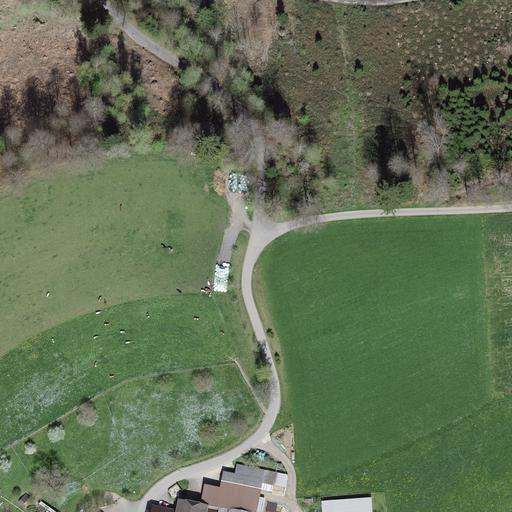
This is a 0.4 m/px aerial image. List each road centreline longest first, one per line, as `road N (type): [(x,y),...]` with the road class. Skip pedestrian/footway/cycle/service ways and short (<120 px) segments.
road 1 (unclassified): [(142,511),(166,482),(242,449),(272,415),(276,387),(246,288),(257,233),(341,215),(511,207)]
road 2 (track): [(228,188),(241,195),(245,222),(257,233),(265,165),(245,111),(211,77),(99,0)]
